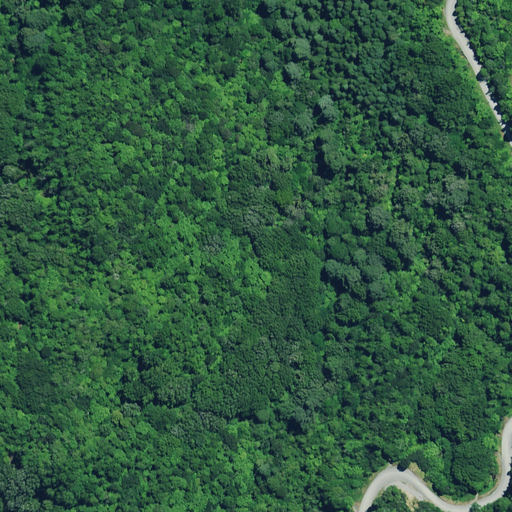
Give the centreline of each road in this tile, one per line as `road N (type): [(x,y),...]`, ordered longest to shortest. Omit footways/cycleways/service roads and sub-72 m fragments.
road 1 (unclassified): [(363,511),(371,484),(391,476),(480,506),(511,490)]
road 2 (unclassified): [(511,146),(484,104),(458,34),(468,0)]
